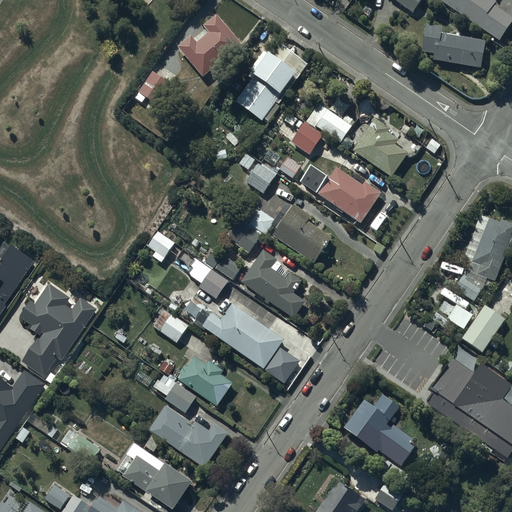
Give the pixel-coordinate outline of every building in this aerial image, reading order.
[(422,0),(389,0),(413,15),(422,0)] [(438,0),(499,41),(511,22),(511,18),(497,8),(499,5),(490,0),(438,0)] [(194,38),(181,48),(203,77),(243,47),(220,16),(206,26),(211,33),(198,43),(194,38)] [(443,30),(427,28),(423,54),(434,55),(433,64),(483,71),(486,44),(442,38),(443,30)] [(253,75),(257,78),(238,103),(264,122),(307,64),(281,44),(273,56),(269,53),(253,75)] [(174,84),(156,73),(141,95),(158,107),(174,84)] [(308,124),(318,131),(319,128),(344,145),(355,127),(321,104),(319,107),(308,124)] [(380,117),(379,120),(355,151),(394,180),(412,156),(399,146),(402,142),(399,140),(403,134),(380,117)] [(318,131),(308,124),(294,144),(311,156),(325,136),(318,131)] [(423,133),(408,125),(403,133),(419,141),(423,133)] [(445,146),(435,139),(428,148),(438,156),(445,146)] [(282,159),(271,153),(266,160),(277,167),(282,159)] [(251,172),(258,161),(248,155),(241,166),(251,172)] [(304,168),(291,159),(282,170),(295,180),(304,168)] [(261,164),(260,165),(249,184),(266,195),(279,175),(261,164)] [(384,194),(368,183),(365,189),(351,179),(352,177),(340,168),(335,175),(321,196),(361,224),(373,206),(375,207),(384,194)] [(297,206),(293,212),(288,208),(276,225),(281,229),(275,237),(316,265),(333,240),(311,224),(315,218),(297,206)] [(262,211),(253,225),(268,235),(277,220),(262,211)] [(264,234),(242,221),(231,240),(253,253),(264,234)] [(498,279),(511,241),(511,224),(505,221),(503,225),(493,221),(477,262),(485,265),(482,273),(498,279)] [(177,244),(161,233),(151,248),(158,253),(155,258),(165,264),(177,244)] [(0,318),(38,264),(15,248),(0,269),(0,318)] [(232,282),(197,258),(195,260),(184,252),(176,264),(191,274),(190,276),(203,285),(201,288),(219,300),(232,282)] [(277,261),(265,253),(244,284),(296,319),(308,301),(297,293),(304,282),(294,275),(290,281),(286,278),(290,271),(284,267),(285,266),(277,261)] [(208,264),(231,279),(237,270),(234,267),(235,265),(226,259),(223,262),(214,256),(208,264)] [(483,291),(465,279),(457,290),(475,302),(483,291)] [(65,362),(98,310),(82,299),(74,311),(67,306),(72,298),(52,286),(39,306),(33,302),(22,320),(34,327),(32,330),(42,336),(26,362),(48,376),(56,363),(58,365),(61,359),(65,362)] [(185,302),(178,314),(193,323),(202,309),(191,302),(190,305),(185,302)] [(504,312),(490,303),(464,341),(485,355),(508,321),(504,318),(506,314),(504,312)] [(215,314),(205,328),(288,384),(303,362),(283,349),(287,342),(234,305),(224,320),(215,314)] [(455,326),(438,313),(433,319),(450,332),(455,326)] [(192,328),(174,316),(162,332),(180,345),(192,328)] [(412,337),(410,339),(388,369),(412,387),(436,354),(412,337)] [(169,358),(161,370),(170,376),(178,364),(169,358)] [(183,373),(186,375),(181,382),(221,409),(237,385),(224,376),(226,373),(217,367),(215,369),(198,358),(190,369),(187,367),(183,373)] [(511,387),(511,386),(484,368),(478,378),(456,364),(428,403),(510,461),(511,458),(511,407),(503,401),(511,387)] [(137,380),(140,381),(151,388),(156,379),(142,371),(137,380)] [(23,420),(48,385),(28,372),(14,391),(9,387),(10,385),(0,378),(0,453),(12,438),(16,441),(28,424),(23,420)] [(198,398),(166,376),(161,382),(160,382),(156,388),(170,397),(168,400),(187,413),(198,398)] [(366,402),(363,406),(346,429),(379,454),(382,450),(386,453),(390,449),(406,460),(413,450),(411,448),(417,440),(393,423),(404,408),(385,393),(374,408),(366,402)] [(193,424),(167,407),(151,431),(208,470),(231,433),(216,424),(212,431),(197,422),(193,429),(191,428),(193,424)] [(103,449),(79,435),(71,449),(95,463),(103,449)] [(163,445),(153,438),(147,447),(156,454),(163,445)] [(194,483),(136,444),(128,457),(129,457),(119,472),(126,477),(125,478),(175,511),(194,483)] [(390,462),(390,463),(382,472),(398,485),(406,474),(390,462)] [(325,493),(329,496),(318,511),(360,511),(367,501),(342,485),(344,482),(336,477),(325,493)] [(393,511),(404,489),(389,482),(378,504),(393,511)] [(72,495),(55,485),(51,492),(54,493),(48,502),(63,511),(72,495)] [(141,511),(126,502),(122,510),(102,497),(95,509),(75,496),(64,511),(141,511)] [(47,511),(33,503),(28,511),(15,511),(13,511),(12,511),(47,511)]
